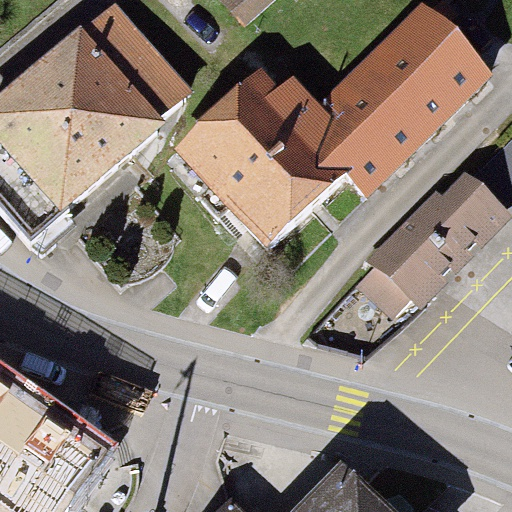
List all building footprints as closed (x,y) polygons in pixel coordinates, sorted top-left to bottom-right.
[(115,13),(0,108),(0,208),(25,239),(190,103),(115,13)] [(266,72),(182,158),(276,248),(349,173),(379,202),(495,83),(423,13),(317,122),(266,72)] [(463,174),(377,267),(422,309),(508,217),(463,174)] [(0,384),(0,511),(67,511),(106,456),(0,384)] [(389,511),(345,469),(304,511),(246,511),(241,506),(234,511),(389,511)]
